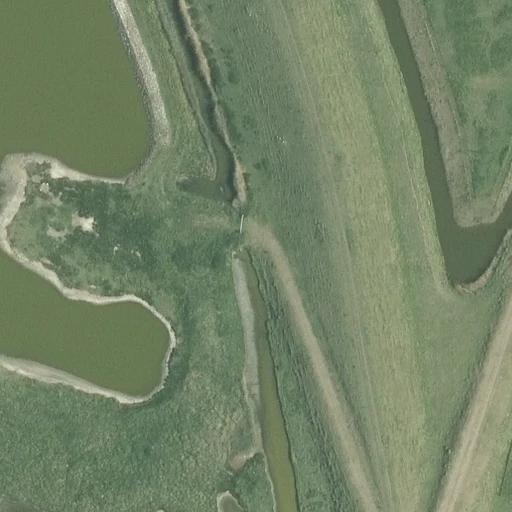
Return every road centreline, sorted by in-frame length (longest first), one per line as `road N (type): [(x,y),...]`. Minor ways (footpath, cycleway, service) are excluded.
road 1 (track): [(378,511),(343,400),(265,237),(229,215),(155,191)]
road 2 (track): [(442,511),(511,322)]
